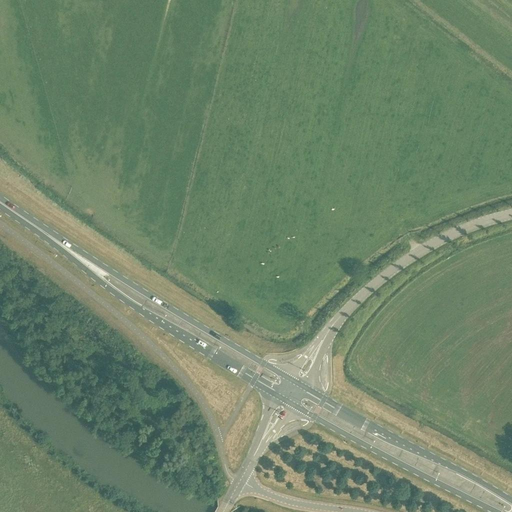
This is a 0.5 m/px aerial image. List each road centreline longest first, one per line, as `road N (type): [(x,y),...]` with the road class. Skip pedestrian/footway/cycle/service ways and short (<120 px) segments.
road 1 (primary): [(31,224),(105,286),(278,395)]
road 2 (primary): [(288,379),(31,224)]
road 3 (tertiary): [(319,350),(380,278),(434,242),(511,214)]
road 4 (primary): [(511,501),(302,387)]
road 5 (primary): [(291,404),(495,511)]
